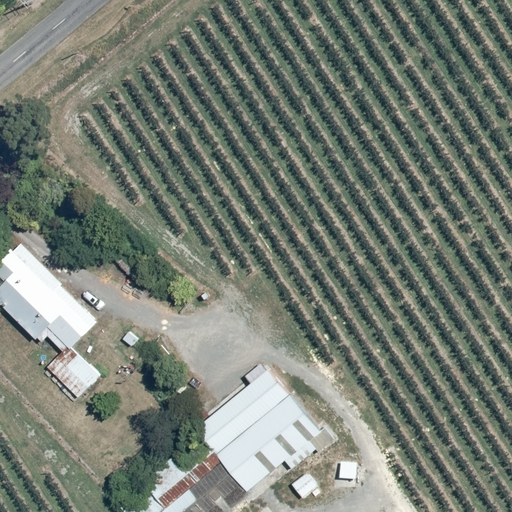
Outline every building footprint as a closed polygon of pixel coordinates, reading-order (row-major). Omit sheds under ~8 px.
[(73,346),(98,321),(21,241),(0,261),(0,272),(7,279),(0,285),(0,301),(36,339),(45,330),(65,351),(48,367),(77,397),(100,374),(73,346)] [(269,367),(196,429),(114,496),(126,511),(226,511),(318,432),(321,430),(311,419),(323,409),(304,386),(293,396),(269,367)] [(334,410),(321,422),(336,440),(340,444),(353,432),(334,410)] [(321,422),(317,425),(321,430),(284,462),(290,469),(312,450),(317,456),(336,440),(321,422)] [(319,485),(307,471),(291,485),(285,478),(273,489),(293,511),(294,511),(305,503),(302,500),(319,485)]
